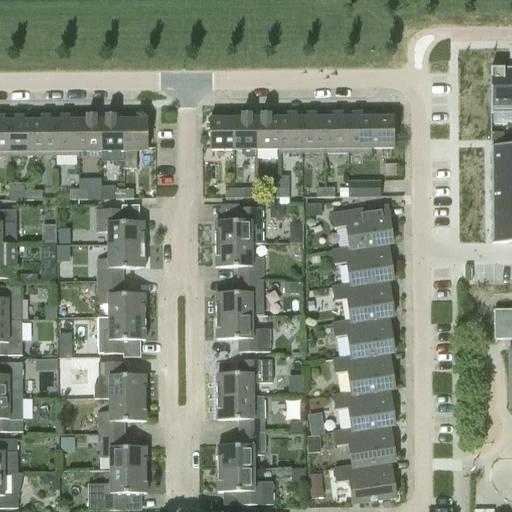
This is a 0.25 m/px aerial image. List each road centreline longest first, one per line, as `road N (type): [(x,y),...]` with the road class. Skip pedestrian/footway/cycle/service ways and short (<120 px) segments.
road 1 (residential): [(413,511),(423,488),(416,90),(183,92)]
road 2 (residential): [(184,276),(183,92)]
road 3 (residential): [(183,92),(0,92)]
road 4 (residential): [(184,276),(174,295),(174,405),(181,420)]
road 5 (residential): [(181,420),(191,403),(184,276)]
